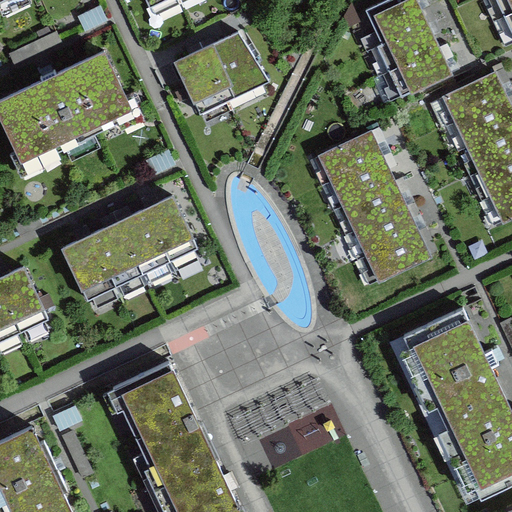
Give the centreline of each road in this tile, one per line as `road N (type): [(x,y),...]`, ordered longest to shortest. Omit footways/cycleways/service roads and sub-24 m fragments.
road 1 (unknown): [(179,327),(263,511)]
road 2 (unknown): [(43,392),(97,511)]
